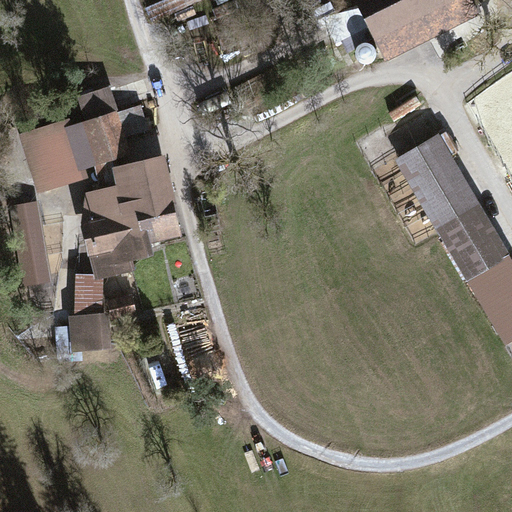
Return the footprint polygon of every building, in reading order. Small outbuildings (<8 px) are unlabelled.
[(355,0),(385,58),(480,11),(477,5),(487,0),(355,0)] [(69,118),(20,134),(38,193),(88,177),(85,168),(95,165),(113,161),(124,155),(131,148),(127,136),(149,129),(141,105),(118,112),(110,87),(79,97),(87,121),(72,126),(69,118)] [(511,253),(441,132),(397,157),(508,345),(511,342),(511,253)] [(100,188),(85,192),(82,221),(95,273),(96,280),(105,278),(135,271),(132,259),(154,254),(152,243),(183,235),(175,202),(177,202),(166,156),(114,168),(113,161),(95,165),(100,188)] [(53,282),(38,201),(11,206),(22,260),(27,287),(40,285),(53,282)] [(96,280),(95,273),(77,274),(76,315),(71,315),(75,351),(113,348),(110,312),(103,312),(105,278),(96,280)] [(133,294),(108,300),(113,320),(138,314),(133,294)]
